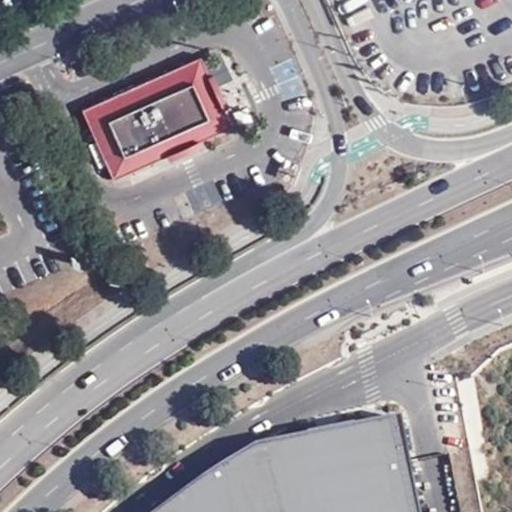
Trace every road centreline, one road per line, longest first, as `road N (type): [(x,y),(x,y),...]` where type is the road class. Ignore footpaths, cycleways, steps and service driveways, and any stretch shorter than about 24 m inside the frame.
road 1 (secondary): [(511,158),(175,327),(78,390),(0,455)]
road 2 (secondary): [(30,511),(106,441),(184,390),(364,289),(511,222)]
